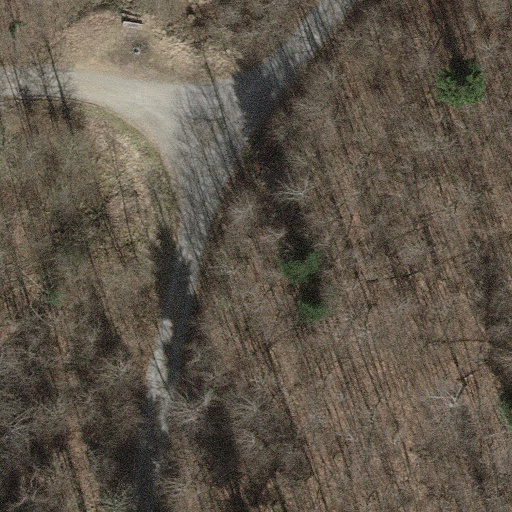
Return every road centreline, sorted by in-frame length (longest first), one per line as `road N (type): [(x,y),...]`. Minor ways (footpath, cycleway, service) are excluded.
road 1 (track): [(142,511),(198,212),(204,134),(275,78),(338,0)]
road 2 (track): [(0,82),(129,95),(204,134)]
